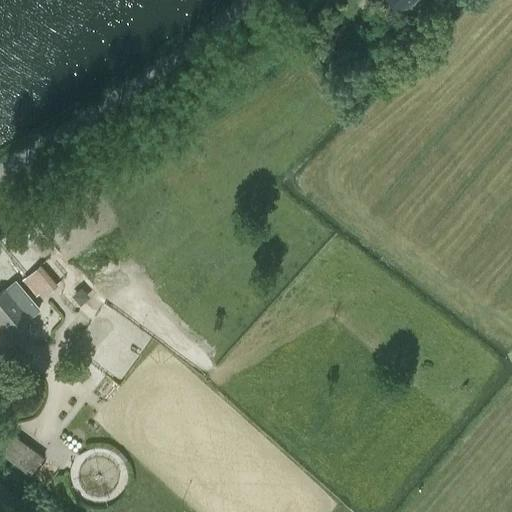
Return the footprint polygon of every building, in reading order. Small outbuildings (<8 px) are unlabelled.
[(391,0),(402,11),(413,0),(391,0)] [(43,296),(56,286),(41,268),(28,278),(43,296)] [(0,322),(9,333),(29,317),(38,309),(15,281),(6,288),(3,291),(0,293),(0,322)] [(0,451),(30,474),(42,459),(8,433),(0,442),(0,451)] [(0,511),(15,511),(24,502),(0,483),(0,511)]
